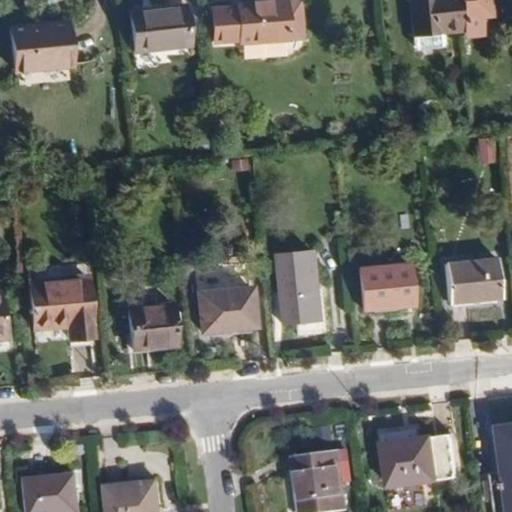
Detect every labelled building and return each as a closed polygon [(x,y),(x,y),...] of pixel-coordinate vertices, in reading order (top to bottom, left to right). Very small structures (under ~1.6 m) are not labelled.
[(465,32),(461,0),(409,0),(413,37),(465,32)] [(491,18),(489,0),(461,0),(465,32),(465,38),(484,37),(482,19),(491,18)] [(213,12),(217,46),(240,42),(241,45),(293,41),(293,39),(309,37),(306,2),(289,3),(288,1),(239,5),(239,8),(213,12)] [(130,13),(133,54),(191,48),(186,7),(130,13)] [(11,29),(15,73),(72,66),(68,22),(11,29)] [(223,102),(221,78),(205,79),(207,103),(223,102)] [(492,163),(492,139),(475,139),(475,163),(492,163)] [(248,161),(232,162),(234,174),(250,172),(248,161)] [(275,256),(282,325),(319,322),(311,254),(275,256)] [(445,266),(450,304),(501,299),(497,261),(445,266)] [(360,270),(364,311),(413,306),(409,266),(360,270)] [(30,283),(35,331),(68,329),(70,341),(95,339),(88,278),(30,283)] [(199,294),(202,335),(257,329),(253,288),(199,294)] [(129,310),(133,351),(177,348),(172,306),(129,310)] [(451,436),(384,446),(389,487),(456,479),(451,436)] [(488,464),(486,447),(474,448),(477,465),(488,464)] [(505,472),(502,447),(496,448),(490,473),(505,472)] [(295,458),(301,511),(338,511),(348,511),(340,452),(295,458)] [(80,511),(77,477),(27,481),(29,511),(80,511)] [(107,488),(108,511),(159,511),(158,484),(107,488)]
